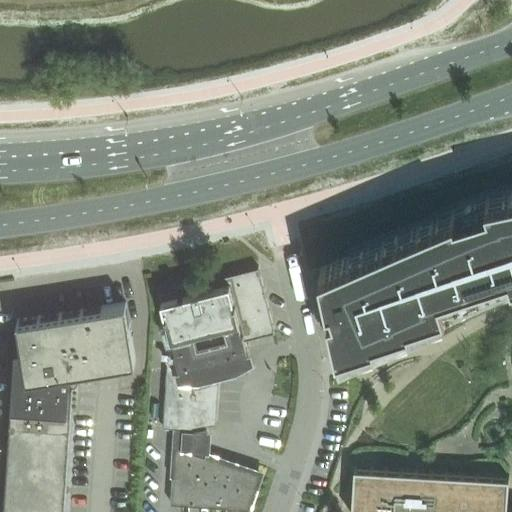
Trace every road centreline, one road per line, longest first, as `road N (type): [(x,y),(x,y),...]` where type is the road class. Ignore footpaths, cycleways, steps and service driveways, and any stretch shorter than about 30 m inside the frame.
road 1 (primary): [(511,41),(234,137),(143,157),(0,171)]
road 2 (primary): [(0,225),(325,161),(511,96)]
road 3 (unclassified): [(276,511),(305,421),(310,374),(284,252)]
